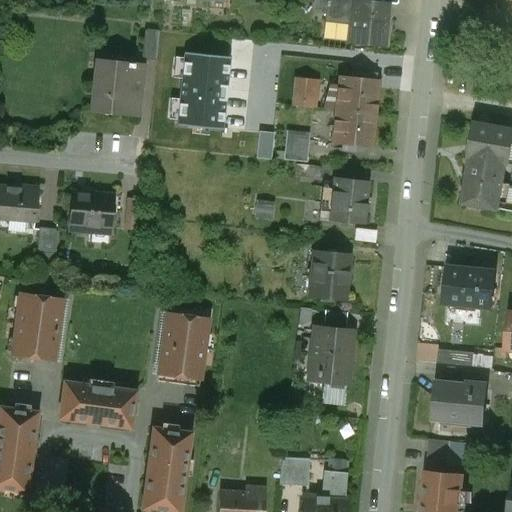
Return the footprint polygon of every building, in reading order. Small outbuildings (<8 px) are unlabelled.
[(352,5),(328,2),(325,21),(350,23),(352,5)] [(353,2),(352,5),(350,23),(349,42),(382,46),(386,5),(353,2)] [(157,33),(144,32),(141,61),(155,62),(157,33)] [(184,55),(177,123),(222,128),(229,60),(184,55)] [(142,66),(96,62),(96,63),(104,64),(102,85),(95,84),(92,109),(118,111),(117,113),(136,115),(138,87),(140,87),(142,66)] [(511,97),(511,65),(502,64),(497,95),(511,97)] [(349,77),(338,76),(335,110),(374,114),(378,80),(374,80),(375,74),(350,72),(349,77)] [(315,80),(295,78),(292,106),(312,108),(315,80)] [(374,114),(335,110),(331,144),(342,145),(341,150),(355,152),(355,147),(371,148),(374,114)] [(511,137),(511,130),(475,124),(469,157),(470,158),(470,157),(506,163),(506,164),(507,164),(511,137)] [(308,147),(285,144),(283,160),(306,162),(308,147)] [(506,163),(470,157),(470,158),(462,204),(497,210),(499,202),(506,203),(509,186),(502,185),(506,164),(506,163)] [(321,167),(296,165),(295,177),(320,179),(321,167)] [(367,182),(333,179),(329,220),(363,224),(367,182)] [(19,190),(0,188),(0,214),(8,215),(8,218),(36,220),(38,189),(19,188),(19,190)] [(113,196),(73,192),(70,231),(90,232),(90,226),(110,228),(112,212),(113,196)] [(140,226),(140,197),(127,197),(126,226),(140,226)] [(274,203),(256,201),(254,218),(272,220),(274,203)] [(53,231),(39,230),(38,252),(51,253),(53,231)] [(350,257),(317,253),(312,294),(346,298),(350,257)] [(495,272),(448,267),(444,302),(491,307),(495,272)] [(61,300),(20,295),(12,354),(52,360),(61,300)] [(208,313),(167,307),(157,381),(198,386),(208,313)] [(352,331),(313,327),(307,380),(347,384),(352,331)] [(474,354),(439,350),(437,363),(473,367),(474,354)] [(466,386),(436,383),(432,418),(483,424),(487,384),(466,382),(466,386)] [(134,392),(64,383),(59,418),(129,427),(134,392)] [(36,413),(0,408),(0,488),(25,492),(36,413)] [(178,511),(189,434),(153,429),(142,508),(169,511),(178,511)] [(451,442),(429,440),(427,463),(449,465),(451,442)] [(308,459),(281,458),(278,485),(307,487),(308,459)] [(344,461),(328,460),(327,472),(343,473),(344,461)] [(327,472),(326,472),(324,498),(344,499),(346,474),(343,473),(327,472)] [(458,511),(462,476),(426,473),(422,511),(458,511)] [(262,511),(264,488),(243,487),(242,493),(219,491),(217,511),(262,511)] [(324,498),(303,497),(301,511),(344,511),(346,499),(344,499),(324,498)]
